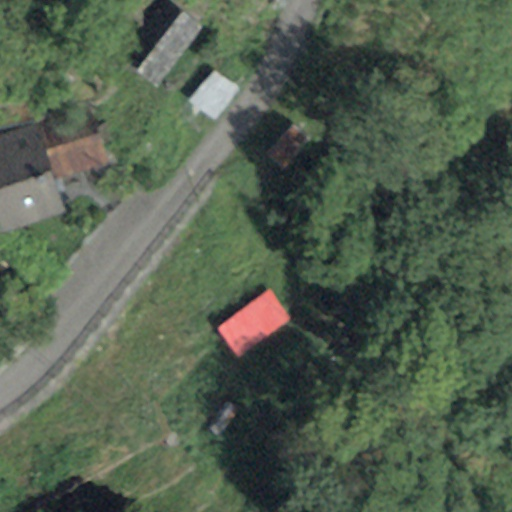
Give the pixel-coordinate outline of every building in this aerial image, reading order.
[(157,0),(114,56),(155,88),(202,28),(166,0),(157,0)] [(237,89),(211,70),(188,100),(215,120),(237,89)] [(92,109),(37,126),(54,182),(109,166),(92,109)] [(37,126),(0,136),(0,231),(1,233),(64,214),(54,182),(37,126)] [(268,284),(219,321),(241,350),(290,313),(268,284)]
